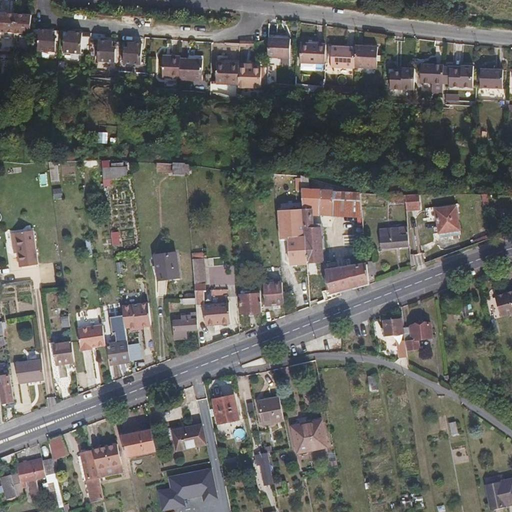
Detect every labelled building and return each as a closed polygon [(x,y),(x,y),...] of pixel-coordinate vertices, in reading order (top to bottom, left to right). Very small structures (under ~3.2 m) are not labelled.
[(0,32),(10,33),(10,14),(0,13),(0,32)] [(25,34),(26,15),(10,14),(10,33),(25,34)] [(51,53),(51,39),(48,39),(48,31),(34,29),(33,53),(51,53)] [(77,54),(77,33),(63,32),(63,39),(60,39),(60,54),(77,54)] [(111,64),(111,50),(108,50),(108,43),(94,41),(93,63),(111,64)] [(285,63),(285,43),(263,43),(262,63),(285,63)] [(137,65),(137,45),(124,44),(123,51),(120,51),(120,64),(137,65)] [(320,68),(321,48),(296,48),(295,68),(320,68)] [(373,72),(373,50),(351,50),(351,51),(351,71),(373,72)] [(351,71),(351,51),(327,51),(327,72),(351,72),(351,71)] [(176,79),(176,60),(176,57),(159,57),(159,79),(176,79)] [(198,81),(198,60),(176,60),(176,79),(176,80),(198,81)] [(234,85),(234,67),(234,63),(213,63),(212,85),(234,85)] [(439,85),(439,73),(439,66),(417,66),(416,85),(439,85)] [(256,88),(256,67),(234,67),(234,85),(234,87),(256,88)] [(469,92),(469,69),(456,70),(456,73),(446,74),(446,85),(446,91),(469,92)] [(410,93),(410,71),(398,70),(398,75),(387,75),(387,93),(410,93)] [(498,72),(476,72),(476,91),(498,91),(498,72)] [(128,168),(110,168),(110,161),(103,161),(103,186),(114,186),(114,179),(128,179),(128,168)] [(185,174),(185,162),(157,162),(157,175),(185,174)] [(361,218),(359,192),(305,189),(299,189),(300,206),(301,207),(308,207),(308,215),(361,218)] [(405,202),(404,194),(391,194),(391,202),(405,202)] [(416,205),(415,195),(405,195),(406,205),(416,205)] [(301,207),(300,206),(277,207),(279,236),(287,235),(289,262),(305,261),(305,260),(301,207)] [(320,259),(317,225),(309,226),(308,215),(308,207),(301,207),(305,260),(320,259)] [(459,233),(458,209),(437,210),(438,234),(450,234),(457,233),(459,233)] [(408,245),(406,226),(378,227),(378,245),(408,245)] [(36,264),(32,229),(13,232),(16,249),(18,266),(36,264)] [(178,275),(177,252),(158,253),(160,279),(169,278),(169,276),(178,275)] [(367,279),(365,261),(326,267),(328,290),(367,279)] [(282,301),(280,280),(272,281),(263,281),(264,303),(282,301)] [(203,295),(202,288),(204,288),(204,282),(194,283),(195,296),(203,295)] [(511,287),(496,291),(500,310),(511,307),(511,287)] [(261,310),(260,291),(239,292),(240,311),(261,310)] [(230,322),(228,300),(203,302),(204,324),(230,322)] [(149,322),(146,301),(120,304),(123,326),(128,326),(128,329),(136,328),(136,324),(142,323),(149,322)] [(197,327),(196,316),(173,318),(173,336),(185,335),(185,327),(197,327)] [(399,317),(382,318),(384,335),(400,334),(399,317)] [(432,337),(430,322),(421,323),(421,321),(416,321),(416,324),(410,325),(410,327),(403,328),(405,342),(407,342),(408,350),(420,349),(419,339),(432,337)] [(104,342),(101,322),(76,325),(79,348),(91,346),(91,344),(104,342)] [(72,358),(70,338),(52,340),(54,360),(72,358)] [(128,360),(125,340),(106,343),(108,362),(128,360)] [(406,360),(404,341),(396,341),(398,361),(406,360)] [(42,380),(39,358),(13,362),(17,384),(42,380)] [(11,398),(7,371),(0,371),(0,399),(0,400),(11,398)] [(286,421),(282,397),(261,401),(265,424),(286,421)] [(242,422),(237,398),(216,402),(221,426),(242,422)] [(313,453),(308,427),(324,424),(324,420),(293,425),(298,455),(313,453)] [(330,450),(324,424),(308,427),(313,453),(330,450)] [(208,445),(204,426),(175,433),(178,452),(208,445)] [(159,451),(155,431),(124,437),(128,457),(159,451)] [(72,455),(64,436),(50,441),(55,458),(55,460),(72,455)] [(123,465),(119,446),(96,451),(99,471),(123,465)] [(99,471),(96,451),(83,454),(93,503),(105,500),(99,471)] [(270,455),(262,456),(267,487),(275,486),(270,455)] [(58,474),(55,460),(55,458),(44,461),(45,463),(48,476),(58,474)] [(48,476),(45,463),(20,470),(21,476),(23,484),(30,482),(35,501),(42,499),(38,480),(48,477),(48,476)] [(212,468),(168,476),(171,488),(158,490),(162,511),(185,506),(183,499),(203,495),(204,502),(219,499),(212,468)] [(26,495),(23,484),(21,476),(15,478),(13,476),(4,479),(10,502),(26,497),(25,495),(26,495)] [(504,479),(488,482),(492,505),(511,502),(511,476),(504,478),(504,479)]
